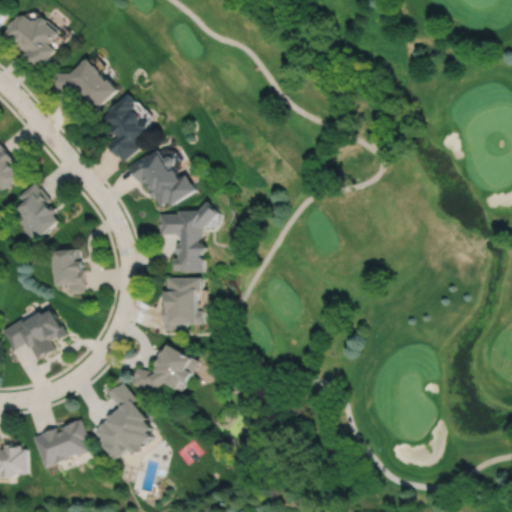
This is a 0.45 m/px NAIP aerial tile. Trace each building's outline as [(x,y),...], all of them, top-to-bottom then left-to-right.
[(21,17),(16,22),(15,21),(10,27),(11,28),(6,35),(13,41),(15,38),(21,43),(21,46),(27,50),(28,50),(29,59),(31,60),(31,62),(36,62),(42,68),(59,46),(53,41),(60,31),(46,20),(42,20),(41,21),(34,22),(28,17),(21,17)] [(79,87),(85,93),(82,95),(85,99),(84,100),(91,107),(92,106),(95,109),(119,87),(109,77),(108,78),(101,70),(101,68),(97,64),(94,63),(88,55),(86,57),(85,56),(81,60),(82,61),(71,70),(58,70),(57,88),(63,88),(64,89),(79,90),(79,87)] [(132,108),(137,104),(134,101),(136,99),(130,91),(118,102),(117,101),(111,106),(112,107),(109,109),(110,110),(101,119),(108,127),(109,126),(115,133),(117,132),(119,134),(109,144),(119,155),(119,154),(125,161),(143,146),(137,139),(149,129),(149,118),(140,118),(140,114),(136,109),(132,108)] [(0,141),(0,183),(5,188),(19,176),(20,177),(28,170),(21,162),(18,165),(13,159),(16,157),(5,145),(4,146),(0,141)] [(168,154),(165,156),(159,148),(150,154),(149,153),(131,165),(142,183),(147,180),(152,188),(149,190),(154,197),(156,195),(162,205),(169,200),(172,204),(197,188),(187,173),(180,177),(172,164),(174,163),(175,158),(173,155),(168,154)] [(35,180),(19,194),(25,200),(19,205),(24,211),(22,212),(26,216),(22,220),(25,224),(23,226),(33,238),(41,231),(43,233),(46,231),(47,232),(51,229),(50,228),(61,218),(56,212),(59,209),(53,203),(52,204),(49,200),(52,198),(42,186),(41,187),(35,180)] [(200,209),(180,209),(180,213),(162,213),(162,218),(161,218),(161,228),(162,228),(162,233),(178,233),(182,233),(182,237),(182,242),(177,242),(177,252),(179,252),(179,257),(175,257),(175,269),(181,269),(181,270),(205,270),(205,258),(201,254),(208,246),(201,239),(205,235),(205,227),(221,211),(209,200),(200,209)] [(55,249),(56,262),(53,262),(54,273),(55,273),(56,284),(68,283),(69,293),(86,291),(85,284),(86,284),(85,268),(83,268),(82,259),(81,259),(79,247),(55,249)] [(169,277),(169,290),(166,290),(166,300),(168,300),(168,306),(164,306),(164,322),(166,322),(166,329),(189,329),(189,323),(205,323),(205,310),(199,310),(199,290),(203,290),(203,276),(169,277)] [(19,320),(4,329),(16,348),(29,340),(40,358),(46,354),(47,355),(57,349),(51,340),(58,336),(60,339),(69,334),(63,325),(61,326),(51,310),(45,313),(43,310),(42,311),(40,309),(24,319),(28,325),(24,328),(19,320)] [(158,369),(160,366),(158,365),(162,358),(160,357),(164,349),(167,350),(170,344),(193,357),(193,356),(202,361),(195,374),(194,373),(184,390),(180,388),(180,389),(168,382),(156,390),(136,384),(138,377),(137,377),(139,367),(153,371),(158,369)] [(126,382),(121,386),(120,385),(111,393),(123,408),(116,413),(117,414),(108,421),(107,420),(98,428),(98,429),(97,430),(107,442),(103,445),(115,460),(130,447),(136,455),(146,446),(145,445),(154,438),(149,432),(154,428),(147,420),(149,419),(136,402),(140,399),(126,382)] [(58,427),(43,433),(43,434),(35,437),(47,468),(58,464),(58,463),(69,459),(68,457),(77,453),(78,456),(91,451),(88,443),(92,442),(83,419),(78,421),(78,420),(68,424),(69,425),(63,427),(65,430),(60,432),(58,427)] [(0,478),(5,478),(7,476),(18,476),(18,473),(30,473),(30,448),(24,448),(24,444),(16,445),(16,443),(7,443),(7,448),(2,449),(2,437),(0,437),(0,478)]
